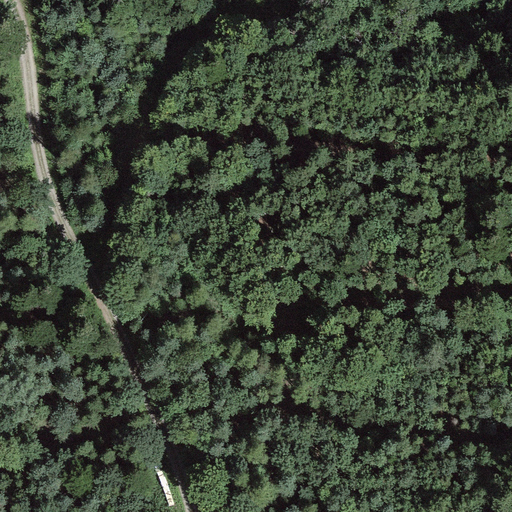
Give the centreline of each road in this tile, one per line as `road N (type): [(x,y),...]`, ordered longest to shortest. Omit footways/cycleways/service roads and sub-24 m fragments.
road 1 (track): [(187,511),(138,378),(50,210),(31,147),(18,17),(7,0)]
road 2 (track): [(95,297),(118,188),(155,90),(214,22),(265,0)]
